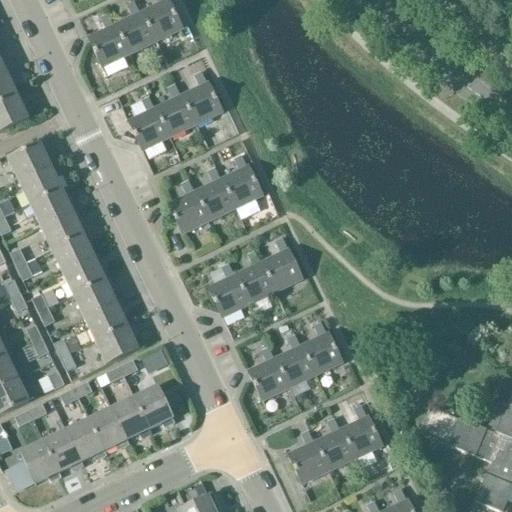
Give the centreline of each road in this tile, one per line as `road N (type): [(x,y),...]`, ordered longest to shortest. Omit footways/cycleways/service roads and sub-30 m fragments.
road 1 (unclassified): [(21,0),(233,440)]
road 2 (secondary): [(364,0),(511,119)]
road 3 (unclassified): [(233,440),(81,511)]
